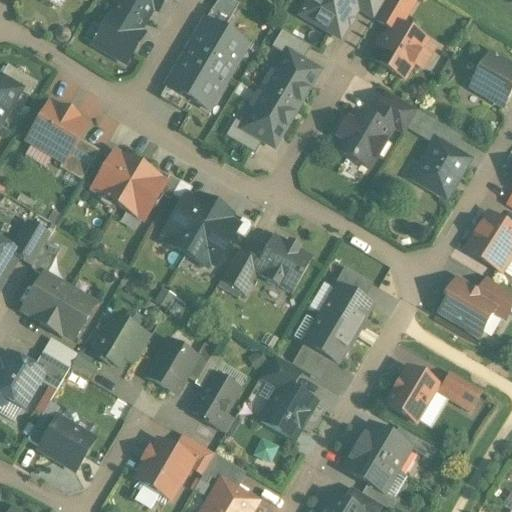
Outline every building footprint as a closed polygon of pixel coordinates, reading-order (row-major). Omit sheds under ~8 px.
[(152,9),(136,0),(121,0),(118,6),(145,22),(152,9)] [(164,0),(136,0),(152,9),(157,12),(164,0)] [(310,0),(305,9),(324,20),(319,29),(340,41),(357,12),(363,0),(310,0)] [(386,0),(363,0),(357,12),(374,22),(386,0)] [(413,3),(407,0),(386,0),(374,22),(389,31),(393,24),(399,28),(413,3)] [(145,22),(118,6),(110,19),(137,34),(145,22)] [(110,19),(110,18),(93,46),(126,65),(142,38),(137,34),(110,19)] [(399,28),(393,24),(389,31),(371,62),(403,81),(425,43),(399,28)] [(245,48),(206,25),(169,88),(208,111),(245,48)] [(275,77),(271,75),(261,91),(295,112),(317,74),(287,56),(275,77)] [(511,68),(492,57),(486,68),(484,68),(478,77),(479,80),(473,90),(504,109),(511,95),(511,68)] [(37,85),(7,67),(0,79),(0,80),(19,92),(19,93),(29,99),(37,85)] [(0,80),(0,127),(9,113),(7,112),(19,93),(19,92),(0,80)] [(295,112),(261,91),(251,108),(255,110),(242,131),(268,146),(273,149),(295,112)] [(417,113),(387,95),(375,117),(392,127),(405,135),(417,113)] [(62,114),(49,106),(28,142),(63,163),(64,164),(78,141),(85,128),(73,120),(74,119),(63,112),(62,114)] [(372,123),(357,114),(351,124),(347,122),(337,139),(341,141),(335,151),(367,171),(390,133),(389,133),(392,127),(375,118),(372,123)] [(445,129),(431,121),(422,136),(435,144),(436,145),(445,129)] [(78,141),(64,164),(63,163),(59,170),(81,184),(99,154),(78,141)] [(436,145),(435,144),(413,181),(445,200),(467,163),(436,145)] [(158,180),(122,159),(121,159),(114,155),(92,192),(116,206),(116,207),(135,219),(136,218),(144,222),(159,196),(165,186),(165,185),(158,181),(158,180)] [(169,178),(165,185),(165,186),(159,196),(169,203),(180,185),(169,178)] [(187,198),(163,238),(214,268),(238,228),(187,198)] [(511,229),(491,217),(468,253),(502,274),(511,258),(511,229)] [(50,239),(28,227),(12,253),(18,257),(17,259),(32,268),(32,269),(47,244),(50,239)] [(287,246),(273,238),(258,264),(252,274),(257,277),(266,282),(265,284),(277,291),(278,289),(291,297),(312,260),(299,253),(300,251),(288,244),(287,246)] [(60,252),(47,244),(32,269),(32,268),(30,271),(43,278),(44,277),(45,278),(60,252)] [(0,245),(0,287),(6,278),(5,275),(10,266),(13,266),(17,259),(18,257),(12,253),(0,245)] [(258,264),(238,253),(220,284),(244,298),(257,277),(252,274),(258,264)] [(355,276),(344,270),(334,287),(338,289),(345,293),(355,276)] [(372,286),(355,276),(345,293),(362,303),(372,286)] [(45,278),(44,277),(43,278),(22,313),(34,320),(33,322),(46,330),(69,292),(45,278)] [(511,312),(511,294),(489,281),(480,297),(499,308),(498,309),(510,316),(511,312)] [(471,294),(457,285),(440,315),(480,339),(498,309),(499,308),(480,297),(474,293),(471,294)] [(345,293),(338,289),(321,318),(355,338),(360,328),(359,327),(371,308),(362,303),(345,293)] [(94,307),(69,292),(46,330),(60,338),(61,336),(72,343),(94,307)] [(123,324),(114,319),(92,357),(108,366),(109,365),(118,370),(129,352),(139,334),(135,331),(140,322),(128,315),(123,324)] [(355,338),(321,318),(304,346),(332,363),(337,366),(348,347),(349,347),(355,338)] [(149,340),(139,334),(129,352),(139,358),(149,340)] [(195,361),(168,344),(147,380),(174,396),(195,361)] [(332,363),(304,346),(291,368),(300,374),(319,384),(332,363)] [(214,353),(203,347),(195,361),(206,367),(214,353)] [(76,359),(66,353),(59,365),(69,371),(76,359)] [(59,365),(42,355),(33,371),(42,376),(38,382),(38,383),(56,394),(69,371),(59,365)] [(33,371),(9,357),(2,367),(3,368),(0,373),(0,406),(2,406),(5,401),(21,411),(38,383),(38,382),(42,376),(33,371)] [(291,368),(273,357),(259,380),(278,392),(282,386),(291,391),(300,374),(291,368)] [(95,371),(76,360),(69,371),(88,382),(95,371)] [(437,388),(407,371),(385,408),(415,425),(437,388)] [(481,394),(450,376),(440,392),(471,410),(481,394)] [(238,392),(213,378),(192,414),(201,419),(200,421),(216,430),(223,417),(238,392)] [(291,391),(282,386),(278,392),(260,424),(292,443),(315,405),(291,391)] [(56,423),(43,415),(27,443),(39,450),(56,423)] [(233,423),(223,417),(216,430),(225,436),(233,423)] [(93,443),(57,422),(56,423),(39,450),(39,451),(75,473),(93,443)] [(392,441),(369,427),(356,450),(396,473),(409,451),(392,441)] [(419,443),(398,430),(392,441),(409,451),(413,454),(419,443)] [(214,457),(183,439),(176,451),(169,450),(194,464),(190,470),(202,477),(203,475),(214,457)] [(169,450),(157,443),(152,453),(149,451),(142,464),(144,465),(134,482),(169,502),(177,489),(178,490),(190,470),(194,464),(169,450)] [(431,450),(419,443),(413,454),(424,460),(431,450)] [(396,473),(356,450),(343,472),(367,486),(382,495),(383,495),(396,473)] [(227,465),(214,457),(203,475),(216,483),(227,465)] [(251,511),(255,505),(220,485),(204,511),(251,511)] [(382,495),(367,486),(361,497),(381,509),(386,511),(393,511),(398,504),(383,495),(382,495)] [(361,497),(352,491),(343,506),(353,511),(379,511),(381,509),(361,497)] [(353,511),(343,506),(331,499),(323,511),(353,511)]
